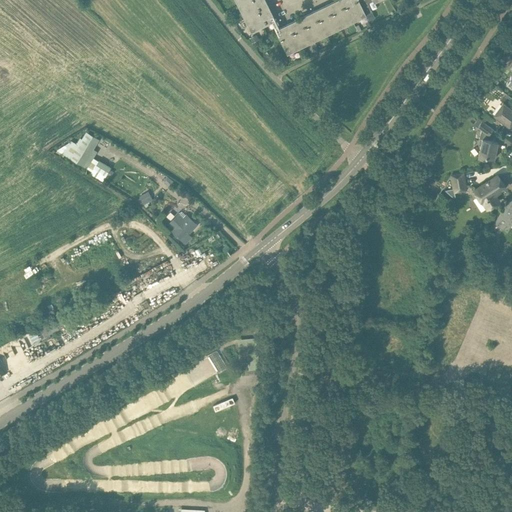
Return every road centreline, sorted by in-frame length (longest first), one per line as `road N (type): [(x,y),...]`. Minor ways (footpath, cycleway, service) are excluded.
road 1 (tertiary): [(0,422),(159,325),(264,248)]
road 2 (unclassified): [(275,499),(301,325),(295,295),(264,248)]
road 3 (residential): [(349,149),(207,0)]
road 4 (tertiary): [(357,159),(479,0)]
road 5 (tertiary): [(264,248),(357,159)]
